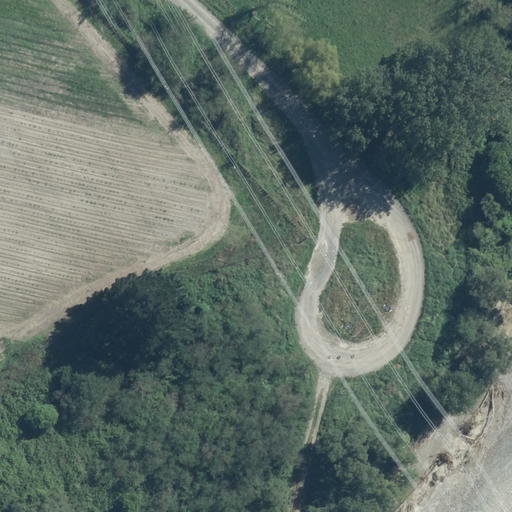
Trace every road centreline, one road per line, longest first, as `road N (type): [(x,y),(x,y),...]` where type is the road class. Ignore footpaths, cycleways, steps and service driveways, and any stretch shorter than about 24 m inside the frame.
road 1 (residential): [(322,135),(396,233),(394,307),(352,356),(318,375),(323,228)]
road 2 (residential): [(182,0),(322,135)]
